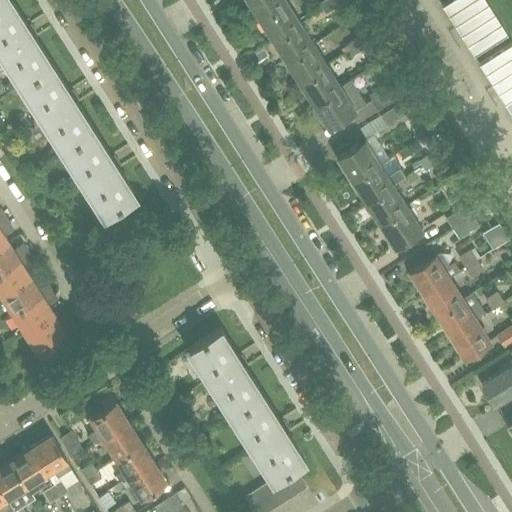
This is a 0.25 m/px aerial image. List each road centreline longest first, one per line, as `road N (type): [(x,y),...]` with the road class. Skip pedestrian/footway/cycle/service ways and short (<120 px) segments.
road 1 (primary): [(113,0),(414,459)]
road 2 (primary): [(432,448),(150,0)]
road 3 (residential): [(60,0),(238,276)]
road 4 (residential): [(238,276),(373,485)]
road 5 (residential): [(110,356),(0,185)]
road 6 (residential): [(110,356),(238,276)]
road 7 (residential): [(3,427),(110,356)]
